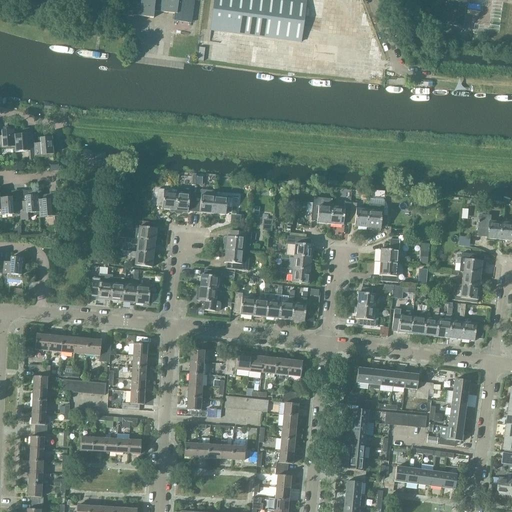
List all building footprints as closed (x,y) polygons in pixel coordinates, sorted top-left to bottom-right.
[(153,19),(154,11),(174,14),(173,21),(191,24),(194,0),(118,0),(116,14),(116,15),(131,17),(132,16),(153,19)] [(214,0),(210,31),(301,43),(306,2),(293,0),(214,0)] [(446,0),(444,16),(442,25),(464,28),(468,0),(446,0)] [(471,25),(467,25),(465,37),(469,37),(501,42),(503,30),(471,25)] [(86,50),(50,45),(49,52),(85,57),(86,50)] [(13,131),(11,131),(11,128),(3,129),(3,132),(1,132),(1,137),(0,137),(0,149),(14,148),(13,131)] [(26,140),(25,130),(13,131),(14,148),(15,153),(34,152),(33,145),(33,140),(26,140)] [(33,145),(34,152),(34,157),(53,155),(52,135),(44,136),(44,139),(40,139),(40,144),(33,145)] [(82,159),(91,160),(92,151),(83,150),(82,159)] [(183,213),(183,212),(188,212),(188,210),(194,210),(195,193),(190,193),(190,190),(179,189),(177,191),(176,194),(175,211),(175,213),(176,214),(181,215),(183,213)] [(20,215),(39,213),(38,201),(37,196),(37,191),(25,192),(25,202),(19,203),(20,215)] [(162,210),(175,211),(176,194),(164,193),(162,207),(162,210)] [(37,196),(39,213),(39,218),(58,217),(57,205),(50,205),(49,195),(37,196)] [(201,196),(200,211),(199,213),(212,215),(214,197),(201,196)] [(214,197),(212,215),(225,216),(226,213),(227,198),(214,197)] [(1,216),(20,215),(19,203),(12,203),(11,198),(0,199),(0,207),(0,211),(1,216)] [(370,205),(369,211),(368,229),(372,229),(372,231),(373,232),(378,233),(380,232),(380,230),(381,230),(381,227),(387,228),(388,211),(383,210),(384,207),(370,205)] [(317,224),(330,225),(332,208),(319,207),(317,222),(317,224)] [(343,224),(349,224),(351,207),(345,207),(344,209),(332,208),(330,225),(343,226),(343,224)] [(356,208),(351,207),(349,224),(355,225),(354,227),(368,229),(369,211),(356,210),(356,208)] [(478,230),(489,231),(489,240),(502,241),(504,224),(491,223),(491,217),(481,216),(480,226),(478,227),(478,230)] [(511,224),(504,224),(502,241),(511,241),(511,224)] [(139,228),(137,240),(155,242),(156,230),(154,229),(139,228)] [(477,239),(489,240),(489,231),(478,230),(477,239)] [(229,238),(225,237),(223,239),(222,246),(224,249),(225,249),(225,250),(243,252),(249,253),(251,234),(230,232),(229,238)] [(295,244),(310,246),(311,239),(287,237),(286,244),(295,245),(295,244)] [(466,240),(466,237),(460,237),(459,249),(470,249),(471,241),(466,240)] [(137,240),(136,253),(153,255),(155,242),(137,240)] [(294,258),(311,259),(312,246),(310,246),(295,244),(295,245),(294,258)] [(243,252),(225,250),(224,263),(226,264),(241,265),(243,252)] [(397,264),(398,251),(383,250),(381,250),(380,263),(397,264)] [(135,257),(134,266),(152,268),(153,255),(136,253),(130,252),(129,257),(135,257)] [(462,253),(460,272),(465,272),(465,273),(482,275),(483,272),(486,272),(486,267),(483,267),(484,262),(481,262),(482,256),(462,253)] [(3,263),(2,274),(21,276),(22,259),(10,258),(10,263),(3,263)] [(311,259),(294,258),(292,270),(310,272),(311,259)] [(397,264),(380,263),(379,276),(382,276),(396,277),(397,264)] [(219,278),(221,278),(222,272),(204,270),(204,276),(219,278)] [(310,272),(292,270),(291,283),(308,285),(310,272)] [(481,288),(482,275),(465,273),(463,285),(481,288)] [(97,300),(110,301),(111,284),(112,276),(106,276),(105,283),(98,283),(99,280),(92,279),(90,297),(97,298),(97,300)] [(201,276),(200,289),(217,291),(219,278),(204,276),(201,276)] [(110,301),(122,303),(124,285),(111,284),(110,301)] [(463,285),(451,284),(450,288),(456,289),(456,290),(463,291),(462,299),(479,301),(481,288),(463,285)] [(135,304),(137,286),(124,285),(122,303),(135,304)] [(148,305),(150,288),(137,286),(135,304),(148,305)] [(197,296),(198,296),(199,296),(198,302),(201,302),(200,308),(200,309),(200,310),(201,310),(201,311),(202,311),(217,313),(218,312),(219,312),(219,311),(219,310),(220,306),(220,305),(219,304),(218,304),(218,303),(215,303),(217,291),(200,289),(197,288),(196,294),(196,295),(197,296)] [(280,303),(278,320),(291,321),(293,304),(294,291),(290,291),(289,297),(288,297),(287,303),(280,303)] [(240,316),(253,317),(255,300),(242,298),(243,294),(236,293),(233,313),(240,314),(240,316)] [(358,293),(357,307),(374,308),(376,295),(361,294),(358,293)] [(265,318),(267,301),(255,300),(253,317),(265,318)] [(278,320),(280,303),(267,301),(265,318),(278,320)] [(293,304),(291,321),(304,323),(306,305),(293,304)] [(374,308),(357,307),(356,320),(358,320),(373,321),(374,308)] [(412,317),(410,335),(423,336),(425,319),(427,307),(422,307),(421,313),(420,313),(419,318),(412,317)] [(425,319),(423,336),(436,338),(438,320),(439,308),(433,307),(432,320),(425,319)] [(444,321),(438,320),(436,338),(448,339),(450,322),(451,310),(447,309),(446,315),(445,315),(444,321)] [(397,333),(410,335),(413,312),(394,310),(394,313),(392,330),(398,331),(397,333)] [(461,340),(474,342),(475,339),(482,340),(485,321),(471,320),(470,324),(463,323),(461,340)] [(448,339),(461,340),(463,323),(450,322),(448,339)] [(379,337),(387,338),(388,329),(381,328),(379,337)] [(35,351),(48,352),(49,336),(36,335),(35,351)] [(48,352),(61,353),(62,338),(49,336),(48,352)] [(61,353),(73,354),(75,339),(62,338),(61,353)] [(73,354),(86,355),(88,340),(75,339),(73,354)] [(86,355),(99,357),(101,341),(88,340),(86,355)] [(134,345),(133,357),(146,358),(147,345),(134,345)] [(191,351),(190,363),(203,364),(204,351),(191,351)] [(236,371),(249,372),(251,357),(238,355),(237,359),(236,371)] [(145,370),(146,358),(133,357),(132,369),(145,370)] [(249,372),(262,374),(264,358),(251,357),(249,372)] [(276,360),(264,358),(262,374),(275,375),(276,360)] [(275,375),(288,376),(289,361),(276,360),(275,375)] [(289,361),(288,376),(301,378),(302,363),(289,361)] [(190,363),(189,375),(202,376),(203,364),(190,363)] [(145,381),(145,370),(132,369),(131,381),(145,381)] [(368,385),(370,370),(358,369),(356,383),(368,385)] [(368,385),(380,386),(382,372),(370,370),(368,385)] [(33,377),(33,389),(46,390),(47,378),(49,378),(50,372),(44,371),(38,371),(37,377),(33,377)] [(382,372),(380,386),(392,387),(394,373),(382,372)] [(392,387),(404,389),(406,374),(394,373),(392,387)] [(404,389),(416,390),(417,382),(418,376),(406,374),(404,389)] [(189,375),(188,387),(202,387),(202,376),(189,375)] [(455,380),(453,392),(467,394),(469,382),(455,380)] [(131,381),(130,393),(144,393),(145,381),(131,381)] [(429,390),(429,384),(423,383),(421,399),(427,400),(429,390)] [(188,387),(187,398),(201,399),(202,387),(188,387)] [(45,402),(46,390),(33,389),(32,401),(45,402)] [(467,394),(453,392),(451,404),(466,406),(467,394)] [(122,410),(139,411),(139,405),(143,405),(144,393),(130,393),(130,404),(122,404),(122,410)] [(201,399),(187,398),(187,411),(191,411),(200,411),(201,399)] [(45,414),(45,402),(32,401),(31,413),(45,414)] [(285,404),(284,416),(297,417),(298,405),(294,405),(285,404)] [(451,404),(450,416),(464,418),(466,406),(451,404)] [(354,410),(352,422),(367,424),(368,412),(368,411),(360,411),(354,410)] [(35,431),(47,432),(47,426),(44,426),(45,414),(31,413),(31,425),(35,425),(35,431)] [(282,428),(296,429),(297,417),(284,416),(282,428)] [(450,416),(448,428),(463,430),(464,418),(450,416)] [(351,434),(366,435),(367,424),(352,422),(351,434)] [(503,437),(506,437),(511,438),(511,425),(507,425),(506,433),(504,433),(503,437)] [(282,428),(281,440),(295,441),(296,429),(282,428)] [(448,428),(447,440),(456,441),(461,442),(463,430),(448,428)] [(260,429),(259,443),(263,443),(263,438),(266,438),(267,433),(264,433),(264,429),(260,429)] [(30,437),(30,449),(43,450),(44,438),(46,438),(47,432),(35,431),(34,438),(30,437)] [(351,434),(350,446),(365,447),(366,435),(351,434)] [(511,438),(506,437),(505,445),(502,445),(502,450),(504,451),(505,451),(511,452),(511,438)] [(80,451),(92,452),(93,439),(81,438),(80,451)] [(105,439),(93,439),(92,452),(104,453),(105,439)] [(104,453),(116,453),(117,440),(105,439),(104,453)] [(438,445),(455,447),(456,441),(447,440),(439,439),(438,445)] [(116,453),(128,454),(128,441),(117,440),(116,453)] [(202,440),(197,440),(197,445),(196,458),(208,459),(209,446),(202,445),(202,440)] [(280,451),(293,453),(295,441),(281,440),(280,451)] [(128,441),(128,454),(140,455),(141,441),(128,441)] [(184,457),(196,458),(197,445),(185,444),(184,457)] [(221,446),(209,446),(208,459),(220,460),(221,446)] [(220,460),(232,460),(233,447),(221,446),(220,460)] [(350,446),(349,458),(363,459),(365,447),(350,446)] [(233,447),(232,460),(244,461),(245,448),(233,447)] [(29,461),(42,462),(43,450),(30,449),(29,461)] [(279,464),(288,464),(292,465),(293,453),(280,451),(279,463),(279,464)] [(363,459),(349,458),(348,470),(354,471),(362,472),(362,471),(363,459)] [(42,474),(42,462),(29,461),(28,473),(42,474)] [(394,482),(407,484),(409,469),(396,467),(394,482)] [(420,471),(409,469),(407,484),(419,485),(420,471)] [(430,487),(432,472),(420,471),(419,485),(430,487)] [(442,488),(444,474),(432,472),(430,487),(442,488)] [(41,486),(42,474),(28,473),(28,485),(41,486)] [(444,474),(442,488),(455,490),(457,476),(444,474)] [(278,476),(276,488),(290,489),(291,477),(287,477),(278,476)] [(511,496),(511,487),(511,479),(500,478),(498,494),(506,496),(506,498),(511,499),(511,496)] [(360,496),(361,484),(361,483),(353,483),(346,482),(345,494),(360,496)] [(31,498),(31,504),(43,504),(43,498),(41,498),(41,486),(28,485),(27,497),(31,498)] [(276,488),(275,500),(289,501),(290,489),(276,488)] [(345,494),(344,506),(359,508),(360,496),(345,494)] [(275,500),(274,511),(278,511),(287,511),(289,501),(275,500)]
